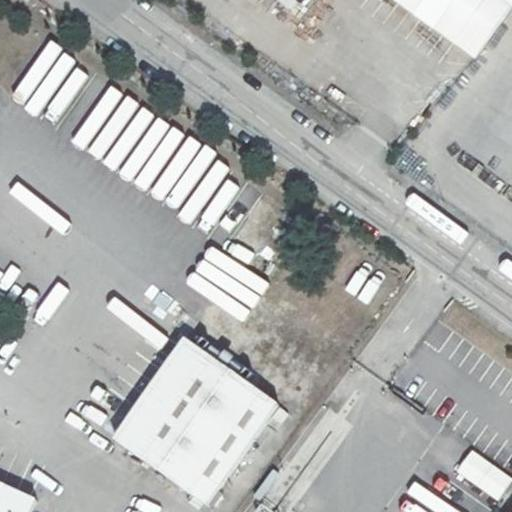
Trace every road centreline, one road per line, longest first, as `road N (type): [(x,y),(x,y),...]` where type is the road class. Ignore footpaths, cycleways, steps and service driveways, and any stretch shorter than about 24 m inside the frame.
road 1 (unclassified): [(511,303),(105,0)]
road 2 (unknown): [(457,265),(369,372),(350,470),(359,511)]
road 3 (unknown): [(341,181),(380,123),(389,85),(387,71),(326,0)]
road 4 (unknown): [(0,398),(105,484)]
